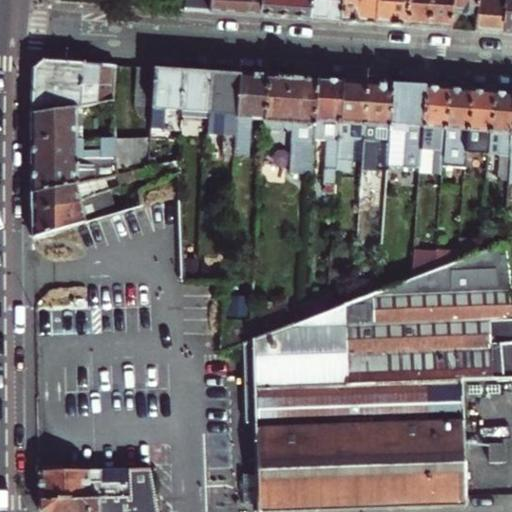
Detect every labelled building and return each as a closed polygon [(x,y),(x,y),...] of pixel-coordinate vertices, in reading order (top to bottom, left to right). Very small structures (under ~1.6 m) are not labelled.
[(184,0),(183,9),(221,12),(259,14),(259,0),(184,0)] [(259,0),(259,14),(282,16),(308,18),(309,0),(259,0)] [(337,19),(338,0),(309,0),(308,18),(324,19),(337,19)] [(373,22),(374,0),(338,0),(337,19),(353,20),(373,22)] [(403,24),(405,0),(374,0),(373,22),(386,23),(403,24)] [(405,0),(403,24),(413,24),(425,25),(426,0),(405,0)] [(448,9),(448,0),(426,0),(425,25),(435,26),(447,26),(448,9)] [(448,0),(448,9),(460,10),(473,11),(474,0),(448,0)] [(497,30),(499,0),(474,0),(473,11),(473,28),(483,29),(497,30)] [(511,0),(499,0),(497,30),(511,30),(511,0)] [(35,68),(34,112),(115,98),(117,65),(45,61),(40,65),(35,68)] [(155,96),(157,67),(139,66),(136,95),(155,96)] [(172,68),(157,67),(155,96),(154,111),(159,111),(159,106),(183,108),(186,69),(172,68)] [(186,69),(183,108),(206,110),(206,114),(211,115),(214,71),(202,70),(186,69)] [(229,72),(214,71),(211,115),(210,150),(237,151),(242,73),(229,72)] [(242,73),(237,151),(250,152),(251,136),(253,117),(267,118),(270,75),(254,74),(242,73)] [(315,162),(316,136),(320,77),(292,76),(270,75),(267,118),(265,137),(300,140),(299,161),(315,162)] [(320,77),(316,136),(329,137),(326,183),(338,184),(340,158),(344,79),(334,78),(320,77)] [(356,80),(344,79),(340,158),(365,160),(369,81),(356,80)] [(390,163),(395,82),(382,81),(369,81),(365,160),(362,207),(376,207),(378,174),(389,175),(390,163)] [(410,83),(395,82),(390,163),(423,166),(424,146),(427,84),(410,83)] [(427,84),(424,146),(446,148),(449,86),(438,85),(427,84)] [(468,164),(469,151),(473,88),(462,87),(449,86),(446,148),(445,162),(468,164)] [(491,152),(495,89),(484,89),(473,88),(469,151),(491,152)] [(511,90),(504,90),(495,89),(491,152),(491,161),(502,162),(501,180),(511,181),(511,168),(511,90)] [(34,137),(78,137),(78,119),(117,119),(115,98),(34,112),(34,124),(34,137)] [(251,136),(265,137),(267,118),(253,117),(251,136)] [(127,170),(150,166),(152,133),(117,132),(118,137),(118,147),(119,153),(119,161),(120,172),(127,170)] [(34,151),(33,163),(96,162),(106,162),(106,154),(119,153),(118,147),(77,147),(78,137),(34,137),(34,151)] [(106,154),(106,162),(119,161),(119,153),(106,154)] [(33,191),(97,177),(96,162),(33,163),(33,175),(33,191)] [(127,170),(130,179),(152,171),(154,164),(150,166),(127,170)] [(33,201),(33,211),(79,201),(101,192),(97,177),(33,191),(33,201)] [(34,223),(34,234),(99,215),(107,213),(101,192),(79,201),(33,211),(34,223)] [(462,259),(485,250),(486,237),(464,236),(463,248),(462,259)] [(511,289),(507,243),(485,250),(462,259),(439,268),(416,276),(382,288),(356,298),(331,307),(305,317),(253,336),(253,422),(254,472),(239,472),(239,503),(255,502),(254,511),(272,511),(464,506),(464,496),(463,478),(463,473),(460,385),(511,383),(511,289)] [(439,268),(462,259),(463,248),(440,247),(440,250),(439,268)] [(416,276),(439,268),(440,250),(418,249),(416,276)] [(243,422),(253,422),(253,336),(241,341),(241,359),(243,422)] [(120,367),(120,391),(132,390),(132,367),(120,367)] [(237,387),(229,387),(229,398),(238,398),(237,387)] [(503,448),(487,448),(487,467),(503,467),(503,448)] [(153,511),(153,467),(131,468),(131,494),(41,498),(42,500),(43,511),(153,511)] [(41,486),(41,498),(131,494),(131,468),(46,471),(40,471),(41,486)]
